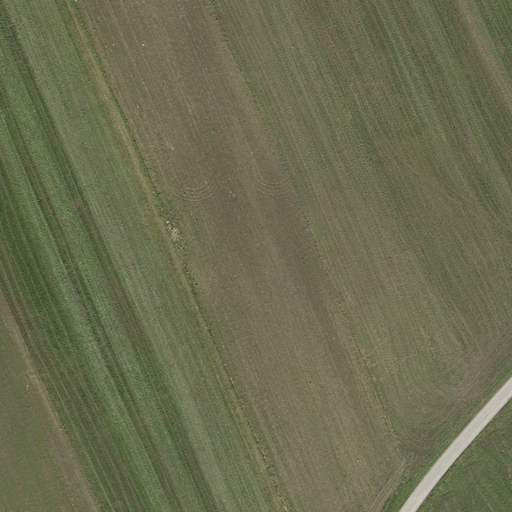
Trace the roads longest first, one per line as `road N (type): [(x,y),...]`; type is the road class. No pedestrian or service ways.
road 1 (track): [(281,511),(57,0)]
road 2 (track): [(428,511),(461,453),(511,392)]
